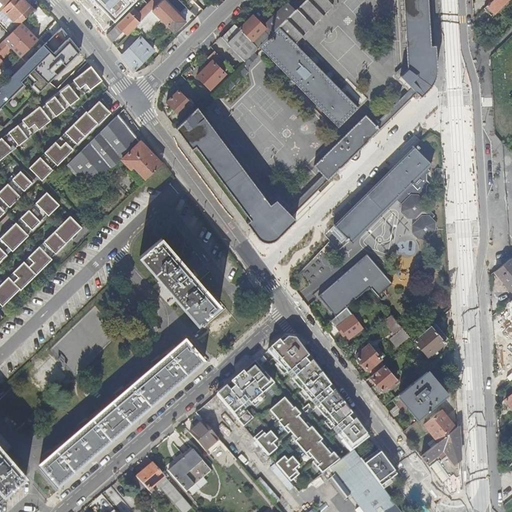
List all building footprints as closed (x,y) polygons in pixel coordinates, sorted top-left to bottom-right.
[(34,11),(23,0),(11,0),(0,11),(0,24),(10,35),(22,22),(34,11)] [(0,0),(0,11),(11,0),(0,0)] [(126,9),(125,0),(115,0),(115,9),(126,9)] [(134,9),(129,13),(140,23),(152,11),(159,4),(162,0),(151,0),(152,0),(151,0),(149,0),(149,1),(150,2),(139,14),(134,9)] [(184,22),(162,0),(159,4),(152,11),(162,21),(174,32),(184,22)] [(332,0),(306,0),(301,6),(295,11),(280,27),(259,46),(310,99),(337,127),(357,108),(295,43),(302,37),(333,6),(332,0)] [(332,0),(333,6),(302,37),(305,40),(338,8),(337,0),(332,0)] [(403,0),(398,0),(402,65),(391,75),(408,91),(411,87),(399,75),(407,68),(403,0)] [(411,87),(416,92),(420,96),(428,89),(432,83),(435,79),(436,76),(436,71),(435,45),(430,45),(427,0),(403,0),(407,68),(399,75),(411,87)] [(492,0),(491,1),(487,6),(494,13),(505,2),(506,0),(492,0)] [(252,17),(240,30),(258,48),(259,46),(280,27),(295,11),(287,3),(266,24),(263,28),(252,17)] [(491,16),(494,13),(487,6),(484,8),(491,16)] [(143,40),(162,21),(152,11),(140,23),(133,30),(141,37),(121,56),(133,71),(153,50),(143,40)] [(124,32),(128,36),(133,30),(140,23),(129,13),(117,25),(119,27),(124,32)] [(254,15),(252,17),(263,28),(266,24),(262,21),(254,15)] [(5,40),(22,57),(40,39),(22,22),(10,35),(5,40)] [(221,37),(245,61),(247,58),(253,52),(258,48),(240,30),(234,24),(221,37)] [(122,34),(124,32),(119,27),(117,25),(115,28),(122,34)] [(122,34),(115,28),(107,36),(112,43),(122,34)] [(245,61),(221,37),(218,41),(241,64),(245,61)] [(45,44),(0,88),(0,108),(24,85),(21,81),(28,74),(36,81),(33,85),(40,92),(78,54),(65,41),(54,53),(45,44)] [(206,67),(202,71),(197,76),(210,89),(225,75),(218,68),(224,61),(214,51),(208,57),(212,62),(206,67)] [(257,56),(253,52),(247,58),(251,62),(257,56)] [(246,70),(248,72),(247,66),(251,62),(247,58),(245,61),(241,64),(246,70)] [(223,97),(248,72),(246,70),(241,64),(215,90),(222,97),(223,97)] [(102,81),(92,68),(3,137),(12,146),(10,148),(13,151),(102,81)] [(408,91),(374,124),(379,128),(398,111),(416,92),(411,87),(408,91)] [(189,110),(193,106),(187,100),(189,97),(180,89),(167,102),(181,117),(189,110)] [(216,97),(223,97),(222,97),(215,90),(206,99),(201,104),(204,109),(216,97)] [(30,168),(42,180),(110,112),(100,102),(88,113),(87,112),(30,168)] [(221,132),(204,109),(201,104),(197,108),(206,120),(269,205),(275,201),(290,216),(327,180),(322,175),(289,207),(276,194),(270,198),(221,132)] [(206,120),(197,108),(196,109),(193,112),(192,113),(176,129),(191,149),(195,146),(249,220),(245,223),(258,240),(260,242),(262,243),(265,244),(267,244),(271,242),(275,240),(294,220),(290,216),(275,201),(269,205),(206,120)] [(140,142),(118,115),(69,164),(89,188),(121,159),(130,169),(128,171),(141,185),(162,164),(141,141),(140,142)] [(354,160),(356,160),(360,156),(360,154),(360,152),(358,149),(379,128),(374,124),(365,115),(313,166),(322,175),(327,180),(349,158),(351,160),(352,160),(354,160)] [(3,137),(0,139),(0,144),(9,154),(13,151),(10,148),(12,146),(3,137)] [(0,144),(0,160),(9,154),(0,144)] [(332,226),(338,232),(366,206),(422,155),(424,153),(422,150),(419,152),(413,146),(412,147),(413,148),(396,165),(395,164),(334,225),(333,224),(332,226)] [(430,160),(424,153),(422,155),(366,206),(338,232),(343,237),(341,239),(345,243),(347,241),(350,244),(351,243),(350,242),(394,199),(400,205),(400,212),(407,218),(414,218),(415,218),(417,220),(412,226),(412,233),(418,239),(425,239),(435,230),(435,222),(432,219),(435,216),(429,209),(425,212),(423,210),(424,209),(424,201),(427,198),(424,195),(427,192),(427,186),(430,183),(427,180),(427,174),(430,171),(426,167),(429,164),(430,165),(431,164),(428,162),(430,160)] [(0,215),(35,181),(24,169),(0,192),(0,215)] [(0,262),(59,204),(47,193),(0,239),(0,262)] [(82,210),(78,215),(84,220),(88,216),(82,210)] [(0,286),(0,299),(5,304),(82,228),(71,216),(0,286)] [(197,324),(218,306),(161,239),(139,257),(197,324)] [(367,253),(319,296),(335,318),(336,317),(343,311),(369,287),(377,297),(378,297),(377,296),(392,283),(367,253)] [(511,290),(511,255),(492,273),(497,279),(498,278),(510,292),(511,290)] [(315,259),(299,272),(311,285),(326,272),(315,259)] [(341,323),(348,318),(343,311),(336,317),(341,323)] [(344,332),(346,334),(349,339),(362,329),(352,315),(348,318),(341,323),(336,327),(342,334),(344,332)] [(409,336),(391,315),(384,321),(393,332),(395,335),(393,337),(390,340),(396,347),(409,336)] [(445,343),(431,326),(414,340),(428,357),(445,343)] [(272,345),(351,452),(354,450),(369,439),(296,339),(284,336),(272,345)] [(55,482),(199,355),(188,342),(44,470),(55,482)] [(369,370),(373,375),(383,366),(379,361),(381,359),(369,345),(355,356),(362,363),(361,364),(365,371),(367,370),(368,371),(369,370)] [(279,384),(257,358),(215,392),(244,427),(253,419),(245,410),(279,384)] [(395,380),(383,366),(373,375),(370,377),(371,378),(370,379),(375,385),(376,384),(382,391),(387,388),(392,383),(395,380)] [(410,407),(408,409),(418,421),(447,396),(426,371),(399,394),(410,407)] [(410,407),(399,394),(397,396),(408,409),(410,407)] [(285,399),(270,410),(279,421),(278,423),(320,475),(338,461),(295,408),(294,409),(285,399)] [(424,425),(438,442),(456,428),(441,410),(424,425)] [(211,458),(213,455),(208,449),(214,443),(219,450),(224,446),(205,423),(191,435),(211,458)] [(438,442),(421,456),(428,466),(437,460),(449,476),(453,474),(455,476),(456,477),(458,476),(459,475),(458,460),(460,459),(458,426),(456,428),(438,442)] [(262,431),(253,438),(269,456),(277,449),(273,444),(278,440),(271,432),(266,435),(262,431)] [(431,448),(437,443),(433,439),(428,444),(431,448)] [(0,489),(4,495),(26,477),(5,453),(0,447),(0,489)] [(193,450),(184,458),(202,479),(211,471),(193,450)] [(401,511),(382,487),(363,462),(354,450),(351,452),(329,469),(362,511),(401,511)] [(382,487),(397,474),(379,450),(363,462),(382,487)] [(284,456),(275,463),(290,481),(298,474),(294,469),(299,465),(292,457),(288,461),(284,456)] [(186,492),(202,479),(184,458),(168,471),(186,492)] [(153,464),(137,477),(145,486),(152,494),(155,491),(153,488),(158,483),(182,511),(186,511),(192,508),(153,464)] [(139,491),(145,486),(137,477),(132,482),(139,491)]
